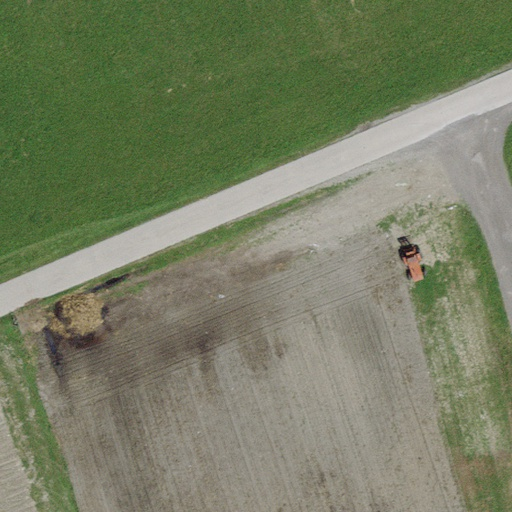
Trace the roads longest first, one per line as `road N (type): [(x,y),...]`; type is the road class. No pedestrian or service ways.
road 1 (track): [(511,92),(0,306)]
road 2 (track): [(511,275),(476,107)]
